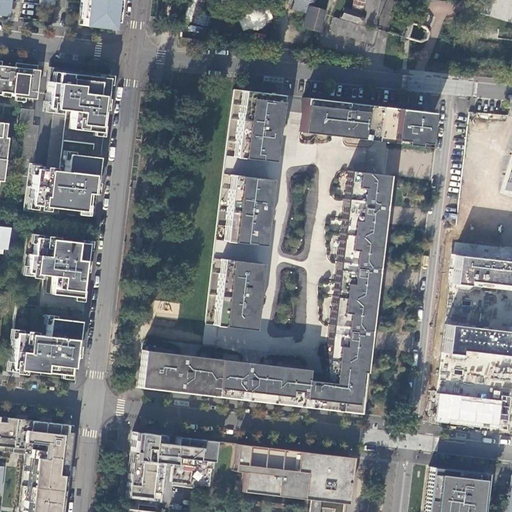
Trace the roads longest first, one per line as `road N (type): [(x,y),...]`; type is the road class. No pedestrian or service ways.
road 1 (residential): [(416,441),(450,86)]
road 2 (unknown): [(263,359),(292,356),(309,339),(329,152),(442,172)]
road 3 (residential): [(133,53),(93,404)]
road 4 (residential): [(93,404),(416,441)]
road 5 (residential): [(133,53),(450,86)]
road 6 (unknown): [(282,203),(291,70)]
road 7 (residential): [(133,53),(9,39)]
